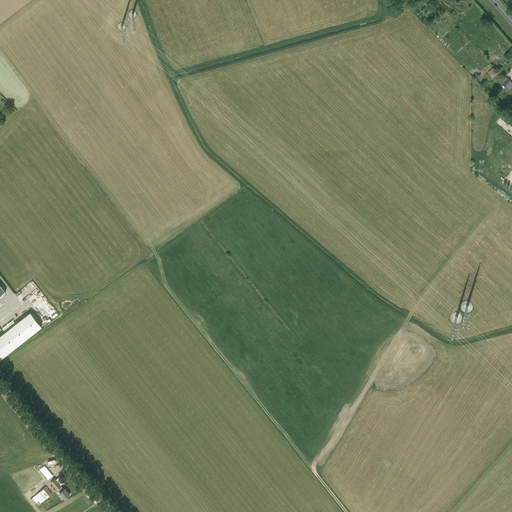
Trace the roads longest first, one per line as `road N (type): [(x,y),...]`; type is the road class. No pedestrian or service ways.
road 1 (track): [(316,476),(315,462),(413,307)]
road 2 (unclassified): [(112,511),(0,379)]
